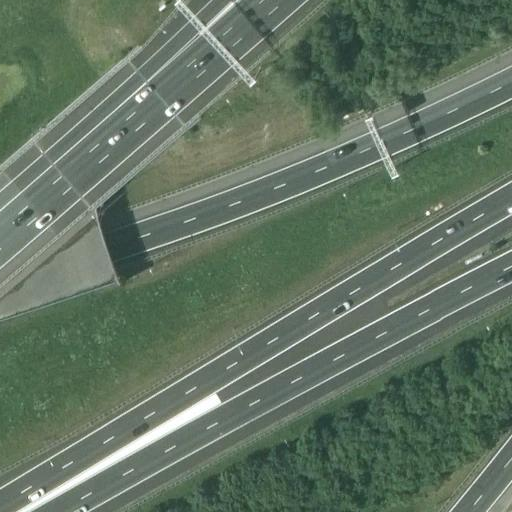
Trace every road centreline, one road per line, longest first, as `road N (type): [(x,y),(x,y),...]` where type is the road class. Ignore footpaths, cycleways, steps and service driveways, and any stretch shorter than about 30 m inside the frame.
road 1 (motorway): [(0,505),(511,196)]
road 2 (motorway): [(511,82),(276,190),(0,284)]
road 3 (motorway): [(59,511),(511,266)]
road 4 (motorway): [(167,85),(0,225)]
road 5 (motorway): [(267,0),(167,85)]
